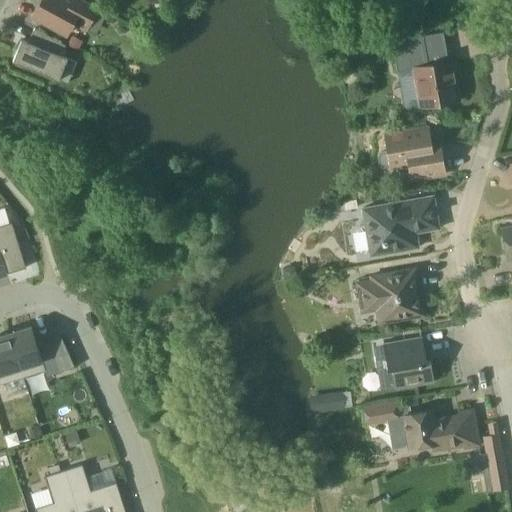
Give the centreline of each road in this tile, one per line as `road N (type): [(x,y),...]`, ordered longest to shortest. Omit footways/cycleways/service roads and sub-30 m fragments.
road 1 (residential): [(511,432),(459,257),(462,220),(501,97),(498,58),(511,40)]
road 2 (residential): [(153,511),(120,411),(58,288),(0,306)]
